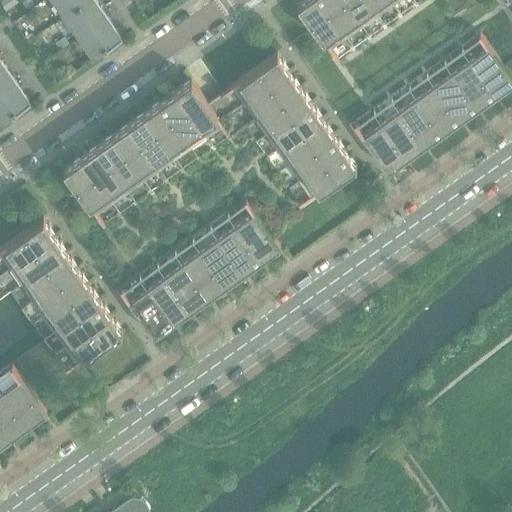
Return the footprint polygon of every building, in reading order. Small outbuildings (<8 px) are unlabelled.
[(18,2),(16,0),(1,0),(0,1),(6,10),(18,2)] [(86,0),(54,0),(65,15),(86,0)] [(107,16),(100,7),(95,0),(86,0),(65,15),(80,35),(107,16)] [(511,0),(301,0),(298,3),(336,58),(337,59),(338,58),(340,62),(342,60),(427,0),(507,0),(511,6),(511,0)] [(122,37),(121,36),(107,16),(80,35),(94,56),(95,55),(105,48),(105,49),(122,37)] [(511,81),(511,76),(491,46),(480,32),(480,31),(478,33),(461,45),(469,56),(495,93),(511,81)] [(495,93),(469,56),(461,45),(444,57),(452,68),(478,105),(495,93)] [(225,137),(229,135),(231,134),(231,133),(244,124),(253,136),(264,153),(286,183),(296,197),(299,201),(299,202),(300,204),(356,164),(277,52),(220,92),(221,92),(208,101),(192,78),(64,168),(92,208),(103,224),(105,223),(105,222),(117,214),(134,202),(149,191),(164,181),(179,170),(194,159),(211,148),(225,137)] [(478,105),(452,68),(444,57),(426,70),(434,81),(460,118),(478,105)] [(0,90),(15,80),(8,71),(1,60),(0,60),(0,90)] [(460,118),(434,81),(426,70),(409,82),(416,93),(443,130),(460,118)] [(29,101),(24,94),(15,80),(0,90),(0,116),(3,120),(4,120),(3,119),(13,113),(30,101),(29,100),(29,101)] [(443,130),(416,93),(409,82),(391,95),(399,106),(425,143),(443,130)] [(425,143),(399,106),(391,95),(373,107),(381,118),(407,155),(425,143)] [(407,155),(381,118),(373,107),(356,119),(354,120),(388,169),(407,155)] [(271,231),(257,211),(247,196),(245,197),(245,198),(241,201),(228,210),(235,221),(261,258),(280,245),(271,231)] [(261,258),(235,221),(228,210),(210,223),(218,234),(244,271),(261,258)] [(0,296),(10,289),(45,338),(65,367),(66,369),(86,355),(122,329),(43,217),(0,247),(0,296)] [(244,271),(218,234),(210,223),(205,226),(192,235),(200,246),(226,283),(244,271)] [(226,283),(200,246),(192,235),(175,248),(182,259),(209,296),(226,283)] [(209,296),(182,259),(175,248),(157,260),(165,271),(191,308),(209,296)] [(191,308),(165,271),(157,260),(152,264),(139,273),(147,284),(173,321),(191,308)] [(173,321),(147,284),(139,273),(134,276),(122,285),(122,284),(120,286),(154,334),(173,321)] [(47,410),(20,373),(12,362),(10,363),(11,364),(0,371),(0,384),(2,387),(28,424),(47,410)] [(28,424),(2,387),(0,384),(0,421),(10,436),(28,424)] [(0,443),(10,436),(0,421),(0,443)] [(138,511),(129,499),(110,511),(108,511),(138,511)]
